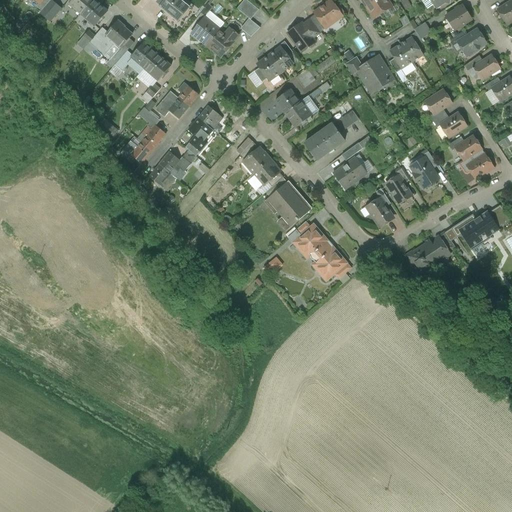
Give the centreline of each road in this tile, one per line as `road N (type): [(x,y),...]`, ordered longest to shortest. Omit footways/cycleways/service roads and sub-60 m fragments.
road 1 (residential): [(219,84),(366,244),(389,245),(498,185)]
road 2 (residential): [(219,84),(119,0)]
